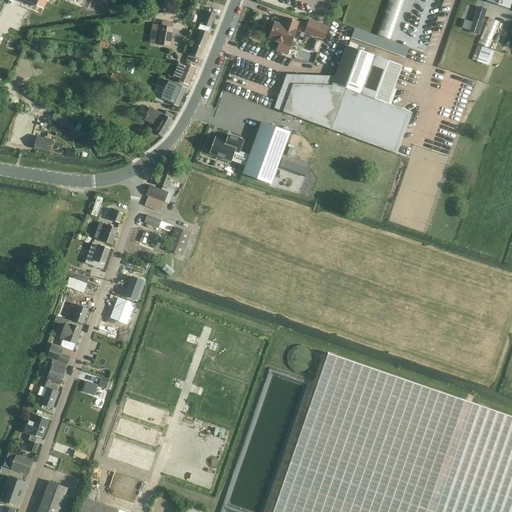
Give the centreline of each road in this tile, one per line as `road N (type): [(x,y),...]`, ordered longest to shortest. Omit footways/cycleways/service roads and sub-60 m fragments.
road 1 (unclassified): [(23,511),(136,198),(130,172)]
road 2 (tertiary): [(130,172),(175,133),(234,0)]
road 3 (tertiary): [(130,172),(76,182),(0,170)]
